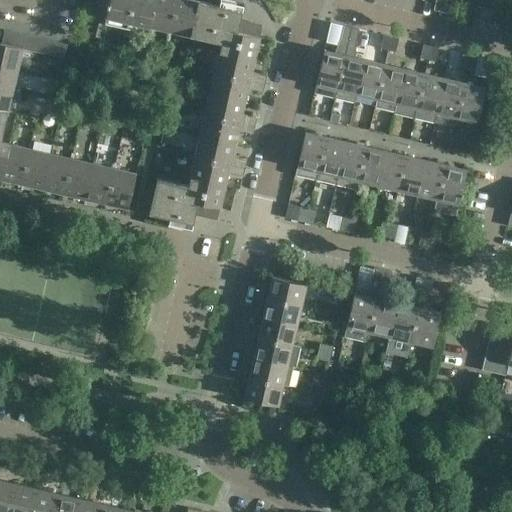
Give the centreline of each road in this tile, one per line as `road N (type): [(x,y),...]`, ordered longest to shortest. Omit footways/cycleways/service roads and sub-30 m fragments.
road 1 (residential): [(263,233),(202,224),(197,245),(0,198)]
road 2 (residential): [(263,233),(311,6)]
road 3 (residential): [(482,278),(263,233)]
road 4 (residential): [(213,453),(183,457),(134,445),(103,453),(0,431)]
road 5 (residential): [(311,6),(511,49)]
road 6 (residential): [(213,453),(251,279)]
road 7 (residential): [(450,422),(482,278)]
